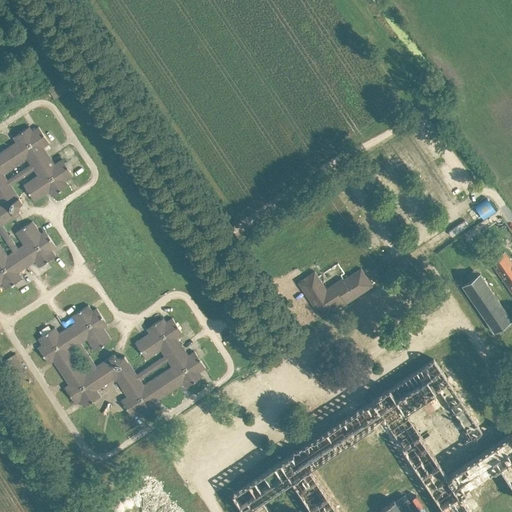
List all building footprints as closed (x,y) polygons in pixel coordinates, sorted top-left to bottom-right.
[(49,89),(55,98),(71,87),(65,78),(49,89)] [(73,175),(62,159),(54,164),(43,147),(49,143),(38,126),(32,130),(29,126),(13,137),(16,141),(0,151),(0,283),(2,283),(6,289),(22,278),(18,272),(35,260),(39,267),(56,256),(51,249),(56,246),(45,230),(40,233),(32,221),(23,227),(16,232),(24,244),(18,248),(2,225),(21,212),(19,209),(20,204),(23,203),(10,184),(34,168),(38,175),(23,184),(30,194),(34,201),(49,191),(52,196),(68,185),(65,180),(73,175)] [(490,261),(511,292),(511,261),(505,250),(490,261)] [(375,267),(369,271),(376,281),(381,277),(375,267)] [(328,291),(314,271),(298,282),(321,316),(345,300),(346,303),(372,285),(361,268),(343,280),(343,281),(328,291)] [(462,285),(494,331),(511,319),(480,273),(462,285)] [(209,292),(215,302),(231,291),(225,281),(209,292)] [(95,350),(102,346),(111,339),(103,327),(108,324),(97,308),(92,311),(88,305),(72,315),(76,322),(59,333),(55,327),(38,338),(42,344),(38,347),(49,363),(53,360),(69,384),(64,387),(75,403),(80,400),(84,406),(101,396),(96,389),(112,379),(117,380),(127,396),(121,400),(132,416),(138,412),(141,417),(158,406),(155,401),(183,382),(186,387),(202,376),(199,371),(205,367),(194,351),(188,355),(177,338),(183,334),(172,317),(166,322),(163,317),(147,328),(150,333),(135,342),(136,343),(146,358),(146,359),(161,349),(165,355),(137,374),(124,356),(121,357),(116,356),(115,354),(96,366),(80,342),(87,338),(95,350)] [(6,359),(17,375),(26,369),(15,353),(6,359)] [(298,449),(280,461),(269,468),(233,493),(246,511),(245,511),(271,511),(262,499),(291,479),(314,511),(408,511),(412,510),(407,502),(430,487),(446,511),(472,511),(479,507),(467,489),(501,466),(511,482),(511,432),(448,476),(409,417),(423,407),(428,416),(441,407),(464,443),(482,431),(433,358),(424,365),(390,388),(389,388),(372,400),(349,415),(320,434),(320,435),(298,450),(298,449)] [(472,371),(478,380),(487,373),(482,365),(472,371)]
